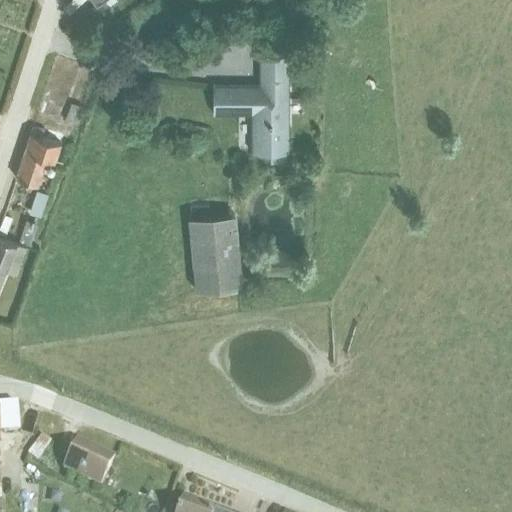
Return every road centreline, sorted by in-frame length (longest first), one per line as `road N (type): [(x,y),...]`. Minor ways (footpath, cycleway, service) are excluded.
road 1 (unclassified): [(317,511),(0,385)]
road 2 (unclassified): [(0,165),(55,0)]
